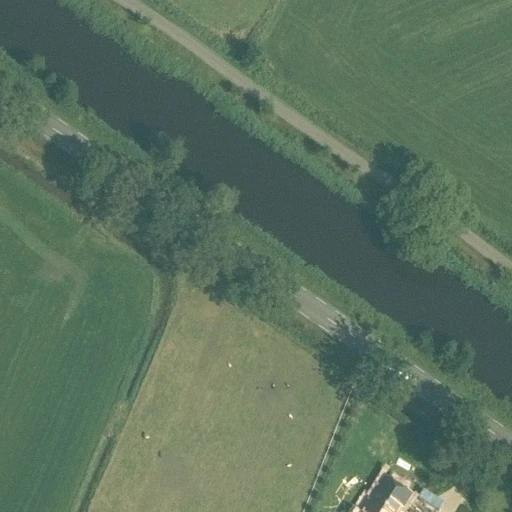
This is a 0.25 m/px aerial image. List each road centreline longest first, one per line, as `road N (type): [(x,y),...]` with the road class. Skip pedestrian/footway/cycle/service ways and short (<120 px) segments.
road 1 (secondary): [(511,447),(0,93)]
road 2 (unclassified): [(511,268),(122,0)]
